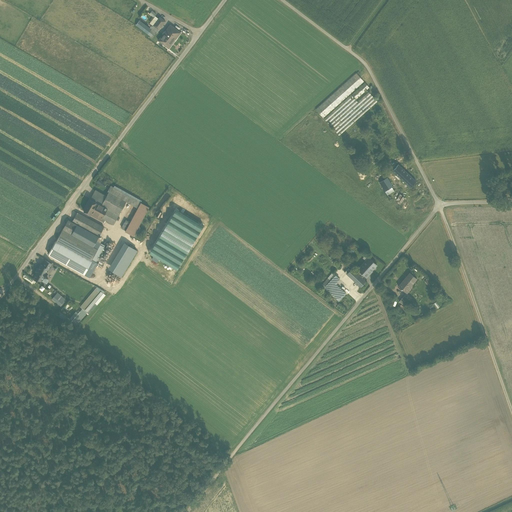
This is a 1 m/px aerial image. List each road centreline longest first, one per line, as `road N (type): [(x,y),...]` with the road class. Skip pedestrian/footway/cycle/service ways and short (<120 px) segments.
road 1 (track): [(283,0),(365,62),(437,201),(511,412)]
road 2 (residential): [(184,511),(437,201),(511,200)]
road 3 (residential): [(223,0),(3,290)]
